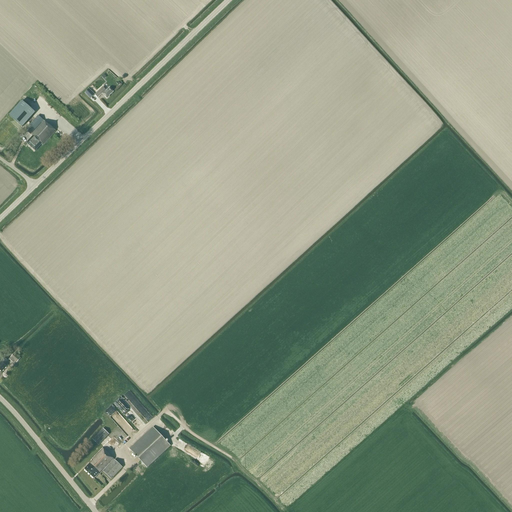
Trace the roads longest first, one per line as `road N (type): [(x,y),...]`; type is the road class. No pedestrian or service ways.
road 1 (tertiary): [(34,185),(229,0)]
road 2 (tertiary): [(95,511),(0,398)]
